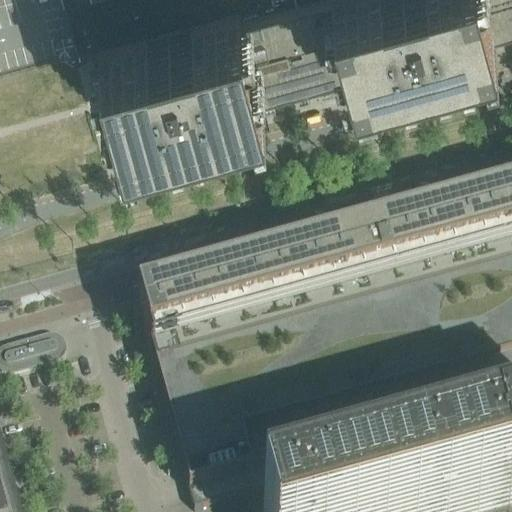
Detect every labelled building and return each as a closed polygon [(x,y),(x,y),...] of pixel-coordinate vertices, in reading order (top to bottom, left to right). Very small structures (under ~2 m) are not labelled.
[(0,0),(0,107),(32,99),(41,96),(36,78),(27,80),(26,79),(26,77),(23,65),(22,62),(59,52),(73,60),(74,59),(69,57),(75,48),(237,3),(246,0),(264,0),(267,9),(268,11),(284,7),(304,1),(307,0),(308,0),(308,1),(310,0),(309,0),(0,0)] [(235,9),(96,47),(119,130),(327,73),(320,47),(334,43),(343,40),(332,0),(309,0),(310,0),(308,1),(308,0),(307,0),(309,6),(239,25),(235,9)] [(471,33),(490,28),(490,29),(494,28),(494,27),(511,22),(511,0),(334,0),(353,67),(379,60),(379,59),(397,54),(398,54),(402,53),(421,47),(421,48),(425,47),(444,42),(448,41),(448,40),(467,35),(471,34),(471,33)] [(153,305),(138,310),(140,316),(186,485),(187,489),(193,511),(202,511),(511,426),(511,206),(172,300),(153,305)] [(13,354),(9,355),(7,356),(6,356),(4,357),(3,358),(1,361),(1,362),(0,364),(0,366),(1,367),(1,369),(2,370),(2,371),(4,372),(5,373),(7,374),(8,375),(10,375),(12,374),(54,363),(55,362),(56,362),(58,361),(59,360),(59,359),(60,358),(61,356),(61,355),(61,354),(61,352),(61,350),(60,349),(60,348),(58,347),(57,346),(55,344),(53,344),(52,344),(49,344),(13,354)] [(511,450),(288,511),(497,511),(511,508),(511,450)]
